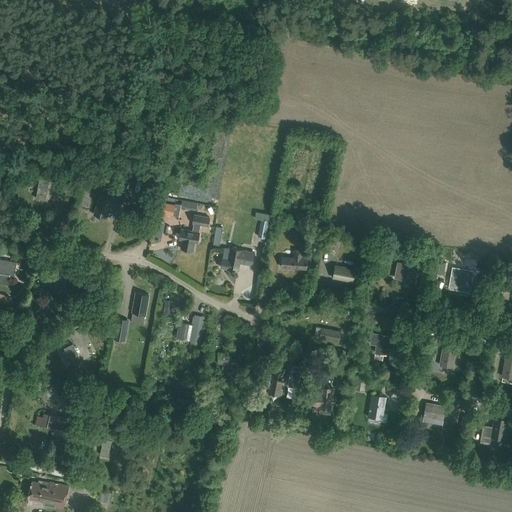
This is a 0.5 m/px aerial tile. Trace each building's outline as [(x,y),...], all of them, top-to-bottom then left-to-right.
[(38,179),(35,198),(45,200),(47,183),(43,182),(43,180),(38,179)] [(120,190),(117,201),(129,205),(132,194),(120,190)] [(100,195),(94,214),(106,218),(112,199),(100,195)] [(162,202),(160,214),(173,216),(175,205),(162,202)] [(192,231),(181,229),(179,239),(182,240),(181,248),(193,250),(195,242),(198,243),(199,232),(201,224),(208,226),(210,217),(194,214),(193,223),(194,223),(192,231)] [(258,237),(266,238),(269,221),(261,219),(258,237)] [(307,249),(314,250),(314,248),(316,248),(317,239),(315,238),(309,237),(307,249)] [(221,267),(238,271),(240,263),(252,266),(256,254),(233,248),(230,260),(223,258),(221,267)] [(307,258),(302,258),(303,249),(294,249),(293,257),(282,257),(282,267),(307,269),(307,258)] [(14,261),(0,258),(0,282),(5,284),(6,276),(11,277),(14,261)] [(414,282),(418,266),(398,262),(395,278),(414,282)] [(333,277),(353,281),(355,269),(336,265),(333,277)] [(22,279),(29,281),(31,269),(24,268),(22,279)] [(68,272),(55,270),(51,289),(64,292),(68,272)] [(503,272),(495,271),(493,286),(501,287),(503,272)] [(450,288),(468,290),(470,277),(464,276),(464,273),(457,272),(456,277),(451,276),(450,288)] [(257,290),(246,296),(250,302),(260,295),(257,290)] [(148,294),(136,292),(132,311),(144,314),(148,294)] [(0,293),(0,303),(8,307),(11,297),(0,293)] [(114,339),(125,341),(129,319),(118,318),(114,339)] [(177,321),(176,327),(178,327),(176,338),(190,340),(193,324),(177,321)] [(339,341),(341,331),(322,328),(320,337),(339,341)] [(377,344),(376,352),(386,354),(387,348),(393,349),(395,337),(372,333),(371,343),(377,344)] [(72,365),(81,361),(72,343),(63,347),(72,365)] [(426,344),(424,356),(432,358),(434,346),(426,344)] [(444,346),(440,365),(453,367),(456,348),(444,346)] [(217,362),(237,363),(238,354),(218,353),(217,362)] [(511,378),(511,358),(506,357),(502,376),(511,378)] [(296,372),(306,374),(308,362),(298,361),(296,372)] [(263,387),(265,386),(265,387),(266,387),(267,387),(268,387),(268,386),(269,386),(269,385),(270,385),(269,393),(281,395),(282,389),(281,389),(283,381),(286,382),(287,377),(283,377),(285,369),(272,367),(271,375),(272,375),(271,382),(270,382),(270,381),(269,380),(269,379),(268,379),(267,378),(266,378),(265,378),(264,378),(263,378),(262,379),(262,380),(261,380),(261,381),(261,382),(260,382),(260,383),(261,384),(261,385),(262,386),(263,387)] [(334,381),(346,382),(347,369),(336,368),(334,381)] [(354,389),(365,390),(367,378),(356,376),(354,389)] [(206,392),(217,394),(218,382),(207,380),(206,392)] [(331,408),(333,388),(321,387),(320,393),(315,393),(315,405),(320,405),(319,407),(331,408)] [(62,388),(60,398),(83,402),(84,396),(81,396),(82,392),(62,388)] [(43,392),(38,396),(44,404),(47,402),(46,400),(48,399),(43,392)] [(382,416),(386,396),(371,394),(367,414),(382,416)] [(82,410),(92,412),(95,398),(85,396),(82,410)] [(445,406),(426,403),(423,421),(442,424),(445,406)] [(42,416),(37,415),(35,424),(64,430),(66,418),(43,413),(42,416)] [(474,435),(477,417),(469,416),(466,434),(474,435)] [(511,420),(508,419),(508,418),(495,416),(491,436),(504,439),(506,428),(509,428),(511,427),(511,421),(511,420)] [(100,455),(108,456),(112,440),(118,441),(121,429),(114,428),(114,429),(110,428),(111,427),(102,425),(98,443),(102,444),(100,455)] [(69,486),(50,482),(49,482),(43,481),(43,483),(32,481),(28,498),(45,502),(44,504),(55,506),(55,505),(57,506),(57,507),(64,508),(68,491),(69,486)]
